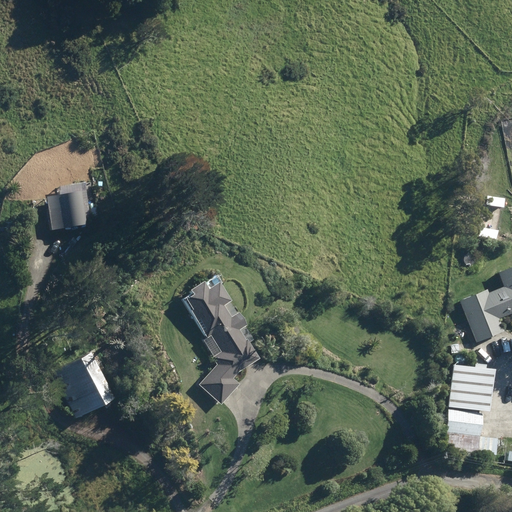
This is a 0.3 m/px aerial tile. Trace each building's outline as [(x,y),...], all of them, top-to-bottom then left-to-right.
[(95,225),(90,182),(50,186),(54,229),(95,225)] [(487,287),(456,301),(474,341),(504,327),(498,316),(511,309),(511,263),(496,271),(502,284),(488,291),(487,287)] [(251,367),(243,359),(258,352),(216,273),(181,292),(215,358),(195,380),(220,402),(251,367)] [(91,348),(48,371),(72,417),(116,393),(91,348)] [(491,365),(451,362),(448,405),(488,408),(491,365)] [(445,446),(476,447),(476,451),(495,452),(496,435),(483,434),(484,411),(447,409),(445,446)]
